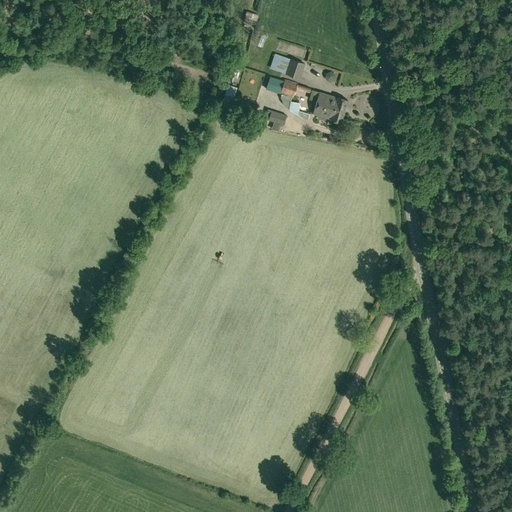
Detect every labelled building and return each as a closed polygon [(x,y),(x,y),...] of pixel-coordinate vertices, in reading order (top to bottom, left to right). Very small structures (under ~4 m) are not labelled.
[(252,35),(253,30),(258,14),(257,14),(247,11),(246,15),(242,27),(235,52),(244,54),(250,35),(252,35)] [(290,59),(286,74),(300,78),(305,64),(290,59)] [(281,93),(284,80),(270,76),(266,89),(281,94),(281,93)] [(297,83),(285,80),(284,80),(281,93),(283,94),(293,96),(293,97),(297,83)] [(326,118),(331,119),(335,105),(323,101),(325,94),(319,92),(312,90),(309,98),(317,100),(313,114),(317,115),(317,117),(318,118),(324,120),(325,119),(326,118)] [(236,93),(230,110),(253,116),(257,99),(236,93)] [(325,93),(325,94),(323,101),(335,105),(331,119),(341,122),(347,100),(325,93)] [(288,108),(289,109),(291,101),(293,96),(283,94),(281,98),(283,101),(283,102),(283,103),(284,104),(285,106),(286,107),(288,108)] [(284,124),(287,115),(268,109),(265,119),(284,124)]
